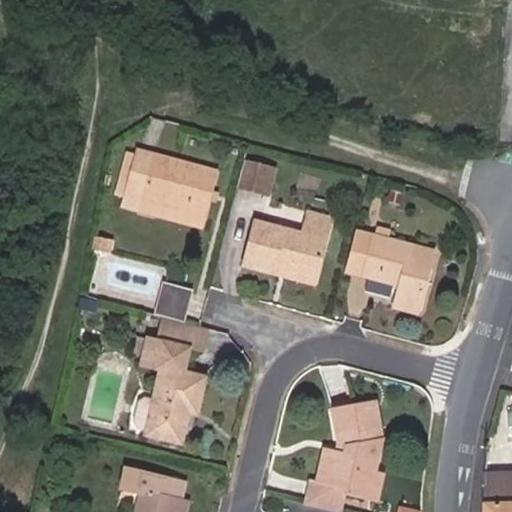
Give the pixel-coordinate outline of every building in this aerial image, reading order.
[(132,161),(123,188),(121,192),(197,217),(211,173),(165,158),(165,161),(154,159),(132,161)] [(114,185),(123,188),(132,161),(123,160),(114,185)] [(269,170),(236,161),(227,192),(261,200),(269,170)] [(308,257),(315,259),(328,221),(302,211),(296,231),(252,218),(234,266),(267,275),(269,269),(301,279),(308,257)] [(356,278),(368,242),(348,236),(337,271),(356,278)] [(85,253),(101,256),(104,241),(87,238),(85,253)] [(425,262),(368,242),(356,278),(363,280),(384,287),(392,290),(388,303),(409,311),(425,262)] [(306,288),(315,259),(308,257),(301,279),(269,269),(267,275),(306,288)] [(384,287),(363,280),(355,302),(376,309),(384,287)] [(155,283),(145,317),(173,325),(174,325),(183,291),(155,283)] [(406,318),(409,311),(388,303),(386,311),(406,318)] [(145,317),(139,315),(136,329),(179,337),(177,347),(187,349),(192,330),(174,325),(173,325),(145,317)] [(179,337),(136,329),(131,355),(155,360),(138,428),(169,436),(177,401),(190,404),(197,371),(174,365),(177,347),(179,337)] [(333,488),(332,492),(351,498),(357,471),(363,473),(370,445),(367,402),(325,404),(327,436),(323,450),(314,482),(333,488)] [(315,448),(306,479),(314,482),(323,450),(315,448)] [(122,511),(161,511),(170,478),(110,460),(103,487),(128,494),(122,511)] [(357,471),(351,498),(366,502),(373,476),(363,473),(357,471)] [(511,511),(511,471),(484,473),(483,511),(511,511)] [(295,476),(287,505),(312,511),(326,511),(332,492),(333,488),(314,482),(306,479),(295,476)]
